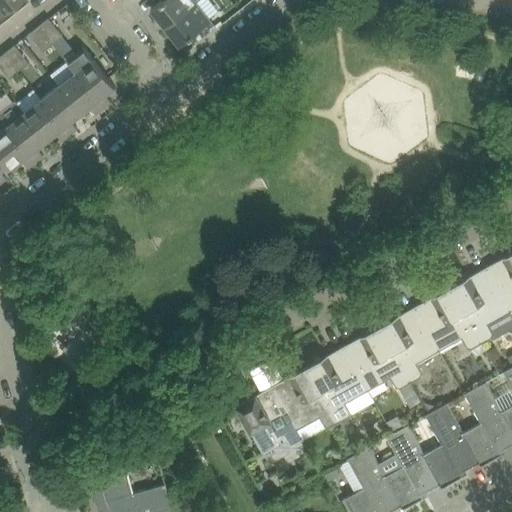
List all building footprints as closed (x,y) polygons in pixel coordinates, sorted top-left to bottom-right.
[(0,0),(0,20),(25,0),(0,0)] [(162,0),(152,8),(166,26),(197,2),(199,0),(162,0)] [(197,2),(166,26),(181,44),(211,20),(197,2)] [(49,17),(40,25),(54,43),(63,35),(49,17)] [(54,43),(40,25),(30,33),(44,51),(54,43)] [(77,53),(63,35),(54,43),(67,60),(77,53)] [(15,44),(5,52),(19,70),(30,62),(15,44)] [(67,60),(76,71),(104,107),(112,101),(106,94),(116,86),(85,46),(77,53),(67,60)] [(19,70),(5,52),(0,56),(0,65),(10,78),(19,70)] [(50,74),(59,85),(76,71),(67,60),(50,74)] [(76,71),(59,85),(81,113),(91,106),(97,113),(104,107),(76,71)] [(59,85),(42,98),(70,134),(78,128),(72,121),(81,113),(59,85)] [(18,102),(25,111),(42,98),(34,89),(18,102)] [(42,98),(25,111),(47,140),(57,133),(63,140),(70,134),(42,98)] [(16,100),(0,111),(0,115),(36,161),(44,155),(38,148),(47,140),(25,111),(18,102),(16,100)] [(0,115),(0,150),(10,163),(13,167),(14,167),(23,159),(29,167),(36,161),(0,115)] [(0,150),(0,183),(7,178),(1,171),(10,163),(0,150)] [(511,251),(487,266),(511,311),(511,310),(511,251)] [(487,266),(451,286),(483,342),(493,336),(494,332),(489,323),(511,311),(487,266)] [(451,286),(415,305),(440,350),(463,338),(468,346),(472,348),(483,342),(451,286)] [(415,305),(380,325),(412,382),(422,376),(423,371),(418,362),(440,350),(415,305)] [(380,325),(344,345),(369,390),(392,377),(397,386),(401,387),(412,382),(380,325)] [(483,342),(472,348),(478,354),(486,349),(483,342)] [(344,345),(309,365),(340,421),(351,415),(352,411),(347,402),(369,390),(344,345)] [(309,365),(273,384),(299,429),(321,417),(325,425),(330,427),(340,421),(309,365)] [(511,405),(503,410),(511,427),(511,366),(504,371),(511,384),(511,405)] [(482,422),(464,432),(463,432),(480,462),(479,462),(481,465),(501,454),(499,451),(511,443),(511,427),(503,410),(497,399),(487,381),(465,393),(482,422)] [(423,402),(412,382),(401,387),(413,408),(423,402)] [(299,429),(273,384),(237,405),(263,452),(273,446),(304,447),(305,440),(299,429)] [(377,401),(369,390),(347,402),(352,411),(354,414),(377,401)] [(503,410),(511,405),(511,390),(497,399),(503,410)] [(440,407),(424,402),(430,412),(440,407)] [(443,444),(425,453),(425,454),(441,483),(440,484),(442,487),(462,476),(460,473),(479,462),(480,462),(463,432),(464,432),(448,402),(440,407),(430,412),(426,414),(443,444)] [(325,425),(321,417),(299,429),(305,440),(327,428),(325,425)] [(387,424),(392,433),(404,427),(398,417),(387,424)] [(404,465),(386,475),(385,475),(402,505),(401,505),(403,509),(423,498),(421,494),(440,484),(441,483),(425,454),(425,453),(409,424),(404,427),(392,433),(387,436),(398,454),(404,465)] [(350,460),(341,465),(356,492),(346,497),(354,511),(389,511),(401,505),(402,505),(385,475),(386,475),(380,464),(370,446),(348,457),(350,460)] [(386,475),(404,465),(398,454),(380,464),(386,475)] [(338,468),(326,474),(329,481),(341,474),(338,468)] [(101,503),(103,511),(152,511),(172,506),(166,483),(133,492),(128,472),(91,482),(97,504),(101,503)] [(184,511),(179,492),(170,495),(174,511),(184,511)]
